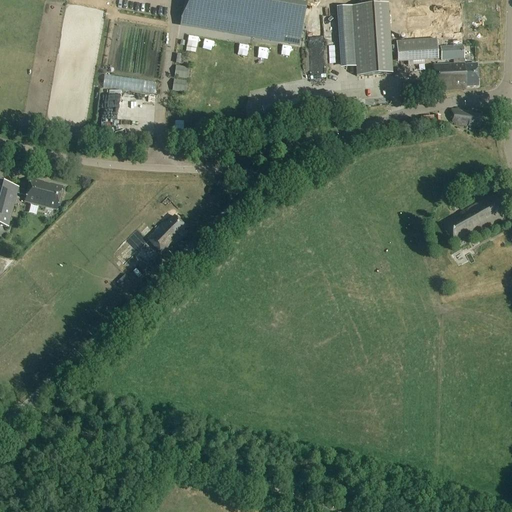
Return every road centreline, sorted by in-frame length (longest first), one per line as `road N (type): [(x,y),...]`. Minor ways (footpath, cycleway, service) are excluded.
road 1 (unclassified): [(0,432),(261,183)]
road 2 (unclassified): [(0,143),(89,162),(238,172),(261,183)]
road 3 (unclassified): [(261,183),(399,114),(508,94)]
